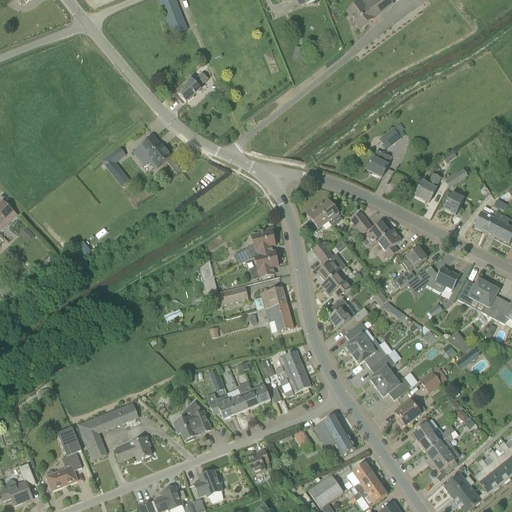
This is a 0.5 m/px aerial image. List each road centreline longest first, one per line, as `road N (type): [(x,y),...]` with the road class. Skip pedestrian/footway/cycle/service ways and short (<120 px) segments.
road 1 (unclassified): [(61,511),(344,399)]
road 2 (unclassified): [(511,275),(380,203),(326,182),(271,176)]
road 3 (tertiary): [(271,176),(190,137),(86,23)]
road 4 (tertiary): [(344,399),(316,346),(290,222),(271,176)]
road 5 (tertiary): [(424,511),(344,399)]
